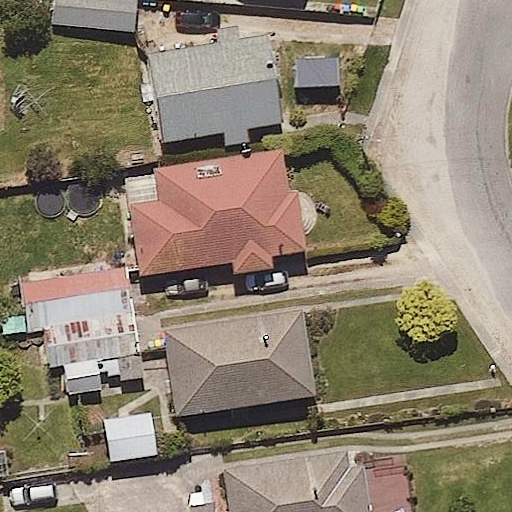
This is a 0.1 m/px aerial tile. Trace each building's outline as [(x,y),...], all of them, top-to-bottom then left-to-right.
[(236,17),(113,35),(127,129),(250,110),(236,17)] [(263,131),(114,151),(119,187),(96,190),(106,264),(278,241),(263,131)] [(269,301),(130,311),(139,403),(277,386),(269,301)] [(345,511),(331,433),(188,455),(196,511),(345,511)] [(87,445),(9,448),(11,501),(89,498),(87,445)] [(102,511),(183,511),(183,477),(155,478),(154,467),(101,468),(102,511)]
